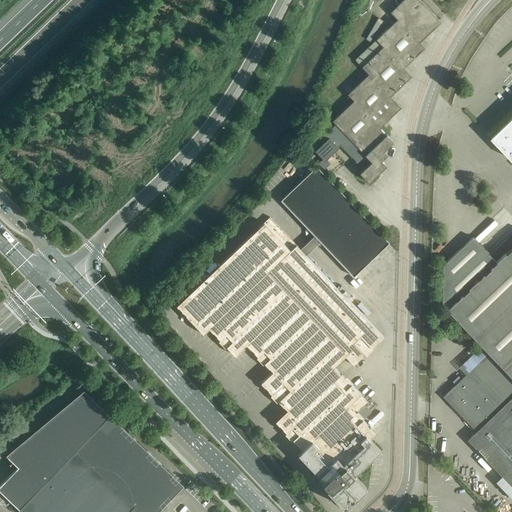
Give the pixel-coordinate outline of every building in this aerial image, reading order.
[(328,131),(324,135),(327,138),(329,137),(338,146),(340,144),(363,169),(360,172),(366,179),(369,182),(377,174),(386,165),(382,160),(378,156),(375,153),(380,148),(383,151),(393,141),(388,135),(386,134),(379,127),(382,125),(401,107),(390,96),(411,75),(404,67),(425,47),(420,42),(441,21),(439,20),(420,0),(402,0),(390,12),(397,19),(376,39),(383,46),(362,66),(369,74),(347,94),(354,100),(332,120),(336,124),(328,131)] [(511,118),(492,137),(511,157),(511,118)] [(327,138),(315,150),(323,159),(318,163),(324,169),(330,163),(326,159),(327,158),(339,147),(338,146),(329,137),(327,138)] [(315,236),(300,249),(306,255),(318,244),(320,246),(322,244),(353,276),(389,242),(383,236),(316,166),(281,200),(315,236)] [(270,217),(176,305),(203,333),(205,332),(209,328),(218,338),(235,355),(247,344),(272,371),(272,372),(261,382),(281,404),(287,410),(279,417),(275,421),(301,448),(302,449),(298,453),(316,473),(318,474),(318,475),(317,476),(323,482),(325,484),(324,486),(344,507),(366,487),(354,474),(380,449),(369,438),(370,437),(375,432),(356,412),(368,401),(361,394),(334,366),(345,356),(354,364),(383,336),(306,255),(300,249),(270,217)] [(473,237),(443,265),(442,304),(511,377),(511,246),(496,262),(473,237)] [(511,380),(487,354),(460,380),(443,396),(476,431),(467,439),(511,487),(511,380)] [(157,511),(161,509),(183,485),(110,415),(84,390),(13,449),(10,445),(3,450),(6,454),(18,466),(0,484),(0,490),(22,511),(157,511)]
